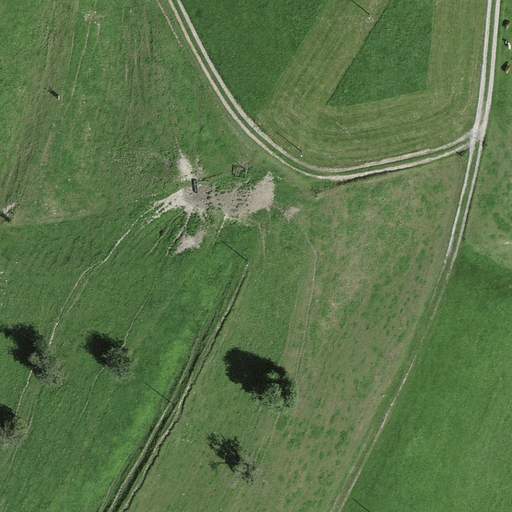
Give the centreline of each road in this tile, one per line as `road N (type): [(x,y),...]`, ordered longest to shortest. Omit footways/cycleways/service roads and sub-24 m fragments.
road 1 (track): [(340,511),(440,298),(478,134)]
road 2 (track): [(178,0),(233,105),(277,155),(320,174),(366,171),(478,134)]
road 3 (track): [(478,134),(496,0)]
